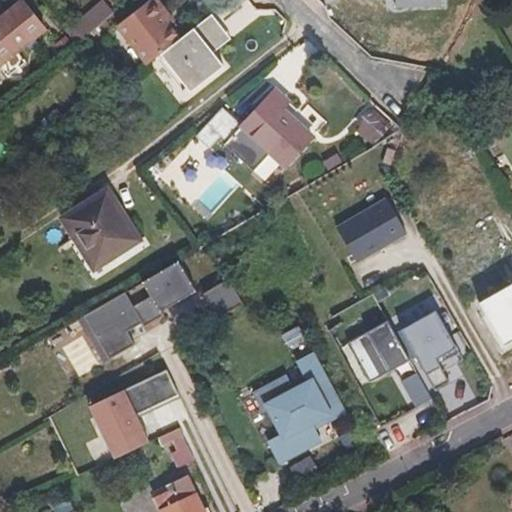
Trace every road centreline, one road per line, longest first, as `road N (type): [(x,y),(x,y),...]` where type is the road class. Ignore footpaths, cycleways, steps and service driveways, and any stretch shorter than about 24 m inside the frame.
road 1 (residential): [(511,410),(322,511)]
road 2 (residential): [(285,0),(381,90)]
